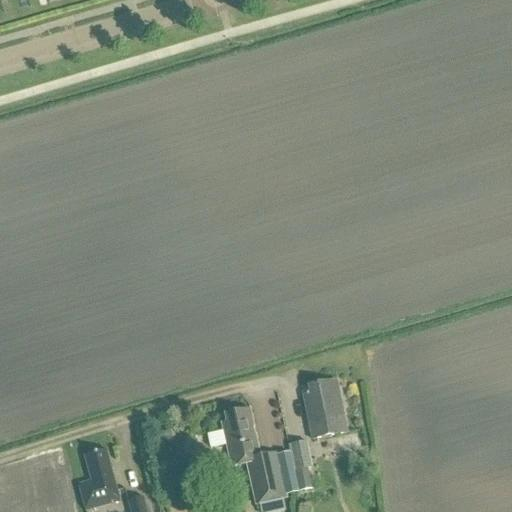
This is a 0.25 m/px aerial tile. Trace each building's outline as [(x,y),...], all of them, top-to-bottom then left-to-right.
[(347,436),(337,384),(310,389),(311,397),(304,398),(313,443),(347,436)] [(290,453),(277,456),(261,460),(250,412),(226,417),(228,425),(223,426),(232,470),(248,467),(257,508),(287,501),(287,498),(299,495),(290,453)] [(290,448),(300,495),(313,492),(308,472),(313,471),(307,444),(290,448)] [(91,511),(121,504),(107,452),(85,458),(92,484),(79,487),(86,511),(91,511)] [(194,511),(191,496),(191,494),(185,495),(184,489),(175,490),(179,511),(190,511),(191,511),(194,511)] [(128,504),(130,511),(147,511),(144,499),(128,504)]
